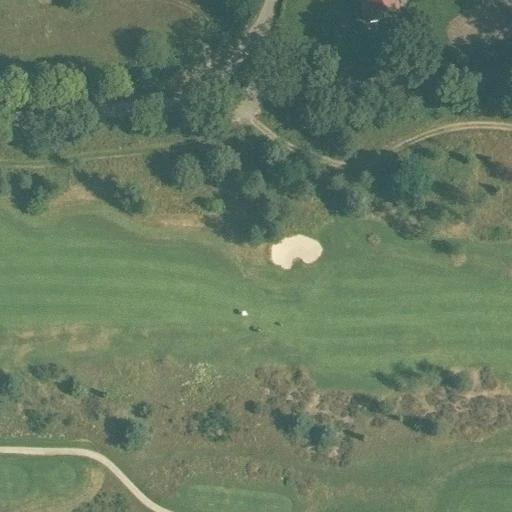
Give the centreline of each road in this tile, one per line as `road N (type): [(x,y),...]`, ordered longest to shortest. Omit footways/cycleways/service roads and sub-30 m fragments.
road 1 (track): [(226,98),(281,143),(337,163),(368,161),(444,128),(511,128)]
road 2 (unclassified): [(271,93),(511,74)]
road 3 (unclassified): [(0,120),(195,102)]
road 4 (unclassified): [(195,102),(232,64),(267,5)]
